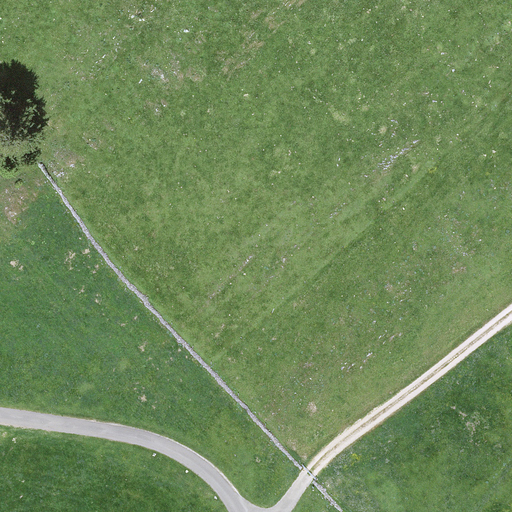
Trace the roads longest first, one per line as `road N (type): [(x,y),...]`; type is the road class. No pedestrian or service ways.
road 1 (track): [(281,511),(318,467),(511,314)]
road 2 (unclassified): [(0,415),(175,450),(211,476),(237,511)]
